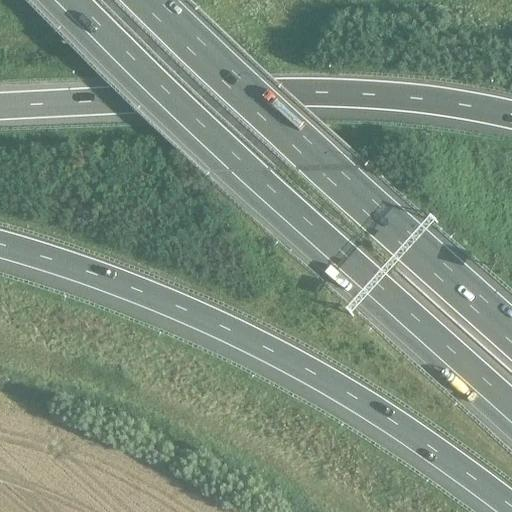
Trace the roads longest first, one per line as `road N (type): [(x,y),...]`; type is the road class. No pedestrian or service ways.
road 1 (motorway): [(63,0),(511,416)]
road 2 (motorway): [(0,245),(121,284),(300,367),(511,508)]
road 3 (motorway): [(511,115),(298,90),(0,107)]
road 4 (motorway): [(511,332),(146,0)]
